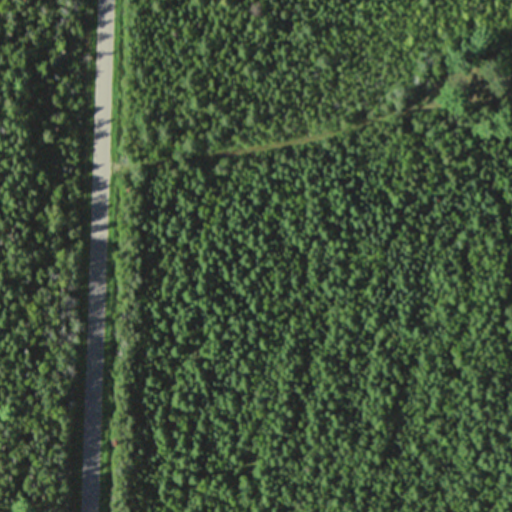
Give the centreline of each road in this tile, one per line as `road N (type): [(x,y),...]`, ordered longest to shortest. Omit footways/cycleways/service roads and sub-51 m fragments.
road 1 (residential): [(87,511),(104,0)]
road 2 (track): [(99,166),(304,138),(434,89),(511,75)]
